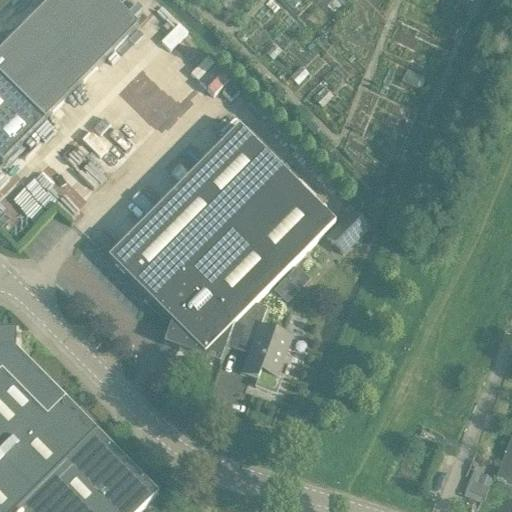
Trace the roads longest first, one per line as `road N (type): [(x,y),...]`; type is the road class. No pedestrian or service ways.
road 1 (tertiary): [(358,511),(185,453),(145,423),(0,272)]
road 2 (track): [(344,511),(511,150)]
road 3 (residential): [(445,511),(511,353)]
